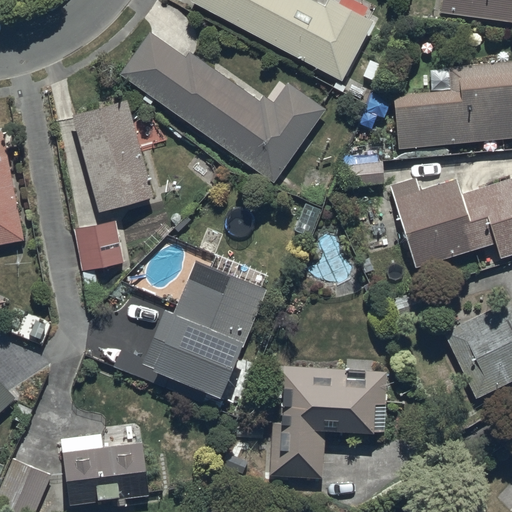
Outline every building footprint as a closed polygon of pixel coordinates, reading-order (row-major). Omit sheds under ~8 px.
[(194,0),(342,79),(374,18),(337,0),(327,0),(325,5),(315,0),(194,0)] [(511,0),(442,0),(441,9),(511,20),(511,0)] [(149,30),(117,70),(273,182),(325,107),(287,81),(274,100),(264,94),(259,99),(189,49),(186,55),(149,30)] [(392,92),(398,147),(511,136),(511,57),(446,64),(448,87),(392,92)] [(71,113),(99,210),(154,194),(126,97),(71,113)] [(0,128),(0,241),(22,237),(2,128),(0,128)] [(340,162),(342,186),(384,182),(382,158),(340,162)] [(416,176),(390,184),(416,265),(497,239),(502,255),(511,252),(511,174),(461,191),(457,176),(419,187),(416,176)] [(115,218),(72,226),(80,269),(123,261),(115,218)] [(164,309),(142,362),(220,394),(265,286),(197,258),(174,313),(164,309)] [(18,304),(0,295),(0,325),(6,329),(18,304)] [(511,296),(444,330),(476,396),(511,378),(511,296)] [(386,369),(282,364),(280,421),(270,421),(270,471),(322,478),(325,429),(384,432),(386,369)] [(0,410),(16,397),(0,378),(0,410)] [(102,430),(60,436),(70,504),(150,494),(142,440),(104,444),(102,430)] [(30,511),(48,474),(12,457),(0,482),(0,505),(13,511),(30,511)]
